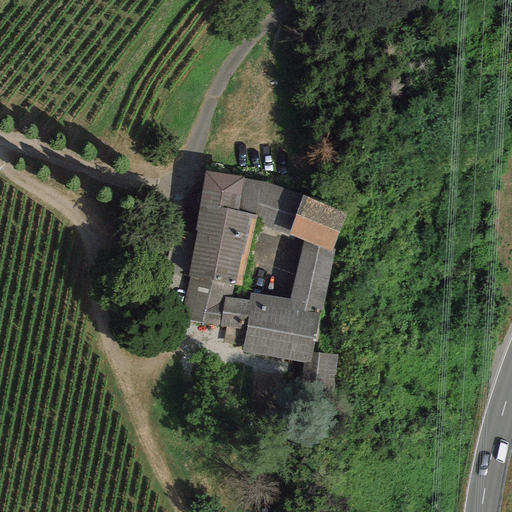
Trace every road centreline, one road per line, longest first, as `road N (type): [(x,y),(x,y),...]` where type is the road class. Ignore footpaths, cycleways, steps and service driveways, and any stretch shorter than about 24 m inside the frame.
road 1 (track): [(115,360),(93,246),(78,219),(0,159)]
road 2 (track): [(0,139),(67,159),(168,209)]
road 3 (secondary): [(511,380),(479,511)]
